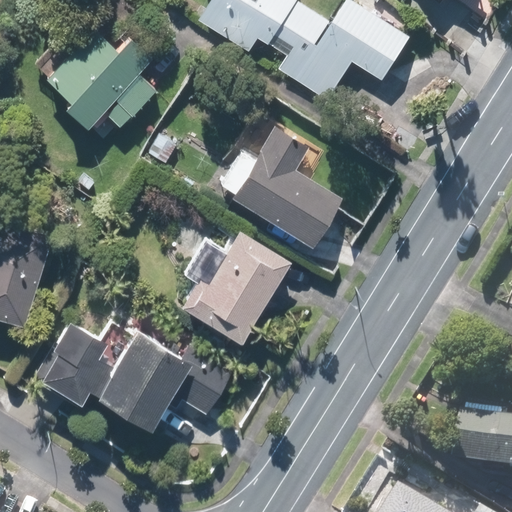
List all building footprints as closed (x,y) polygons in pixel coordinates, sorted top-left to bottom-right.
[(268,42),(269,41),(287,53),(279,66),(328,98),(353,59),(382,77),(409,35),(354,0),(342,0),(330,19),(300,0),(209,0),(198,16),(249,49),(258,36),(268,42)] [(123,35),(110,48),(87,26),(38,77),(61,99),(55,104),(78,126),(96,108),(114,126),(151,88),(134,71),(147,58),(123,35)] [(97,115),(86,126),(99,139),(110,128),(97,115)] [(335,198),(288,167),(303,144),(269,123),(224,193),(251,210),(250,210),(305,245),(335,198)] [(173,143),(156,132),(144,151),(161,162),(173,143)] [(45,233),(0,219),(0,318),(17,324),(45,233)] [(172,303),(189,314),(233,340),(283,258),(230,227),(199,279),(190,274),(172,303)] [(184,339),(175,354),(128,326),(105,363),(93,356),(102,342),(62,318),(26,376),(59,396),(58,396),(71,404),(82,388),(87,391),(86,392),(141,426),(158,398),(171,405),(177,396),(201,411),(228,367),(205,353),(206,353),(184,339)] [(511,422),(459,413),(450,465),(511,476),(511,422)] [(433,511),(397,489),(382,511),(433,511)]
